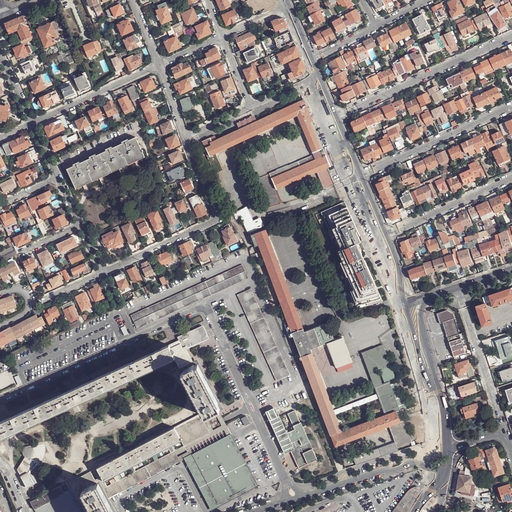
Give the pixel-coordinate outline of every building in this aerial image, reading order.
[(87,0),(91,7),(94,5),(98,16),(104,13),(102,9),(99,3),(98,0),(87,0)] [(216,0),(221,10),(231,6),(228,0),(216,0)] [(353,5),(350,0),(339,0),(337,1),(342,10),(353,5)] [(371,0),(372,0),(377,9),(381,6),(384,5),(381,0),(371,0)] [(465,11),(459,0),(452,0),(448,2),(452,10),(450,11),(452,16),(453,17),(453,16),(465,11)] [(492,0),(487,0),(483,2),(484,5),(487,8),(494,5),(494,4),(492,0)] [(124,13),(119,1),(110,5),(111,8),(106,10),(109,16),(113,13),(115,17),(124,13)] [(317,1),(310,5),(308,6),(307,6),(309,10),(310,10),(312,13),(312,14),(319,10),(321,10),(319,5),(317,1)] [(173,20),(167,6),(168,6),(166,2),(159,5),(160,9),(156,10),(158,14),(158,15),(157,15),(159,20),(160,19),(161,20),(162,24),(173,20)] [(511,13),(511,10),(508,3),(505,4),(501,5),(499,7),(504,18),(511,13)] [(439,21),(448,17),(443,8),(443,7),(440,9),(437,4),(432,7),(439,21)] [(485,9),(489,14),(497,9),(495,7),(494,5),(487,8),(485,9)] [(193,8),(182,13),(187,25),(198,20),(193,8)] [(222,15),(227,25),(239,19),(235,9),(222,15)] [(499,29),(507,24),(497,9),(489,14),(499,29)] [(324,20),(323,17),(319,10),(312,14),(311,15),(314,21),(316,24),(324,20)] [(355,10),(345,15),(348,20),(350,24),(356,21),(360,19),(355,10)] [(486,12),(474,18),(476,22),(479,28),(481,27),(486,24),(491,22),(486,12)] [(414,19),(423,14),(422,13),(412,18),(416,26),(417,25),(414,19)] [(18,30),(28,26),(25,19),(28,18),(26,14),(12,20),(0,25),(2,28),(6,26),(9,33),(18,30)] [(101,26),(96,14),(92,16),(92,17),(96,28),(101,26)] [(430,29),(423,14),(414,19),(417,25),(416,26),(421,34),(430,29)] [(332,22),(337,32),(342,29),(346,27),(345,26),(343,22),(341,18),(338,19),(332,22)] [(134,30),(129,19),(118,24),(123,35),(134,30)] [(463,34),(475,29),(470,19),(465,21),(458,24),(463,34)] [(56,42),(55,38),(59,37),(58,35),(61,33),(56,21),(46,25),(46,24),(45,22),(45,23),(42,24),(43,25),(43,26),(38,28),(46,47),(56,42)] [(199,38),(212,33),(209,26),(210,25),(208,21),(193,28),(196,34),(197,33),(199,38)] [(173,26),(176,33),(183,30),(180,22),(173,26)] [(398,27),(403,37),(411,33),(406,23),(398,27)] [(32,36),(28,26),(18,30),(22,40),(32,36)] [(398,27),(390,31),(394,40),(395,41),(403,37),(398,27)] [(335,37),(330,28),(323,32),(322,32),(326,41),(335,37)] [(253,31),(236,39),(241,51),(242,50),(248,47),(255,44),(253,41),(257,39),(255,35),(253,31)] [(451,31),(440,36),(444,45),(449,43),(452,51),(458,48),(451,31)] [(318,46),(326,41),(322,32),(318,34),(313,36),(318,46)] [(438,32),(433,34),(434,35),(435,38),(436,38),(440,47),(441,46),(442,48),(445,46),(444,45),(440,36),(438,32)] [(392,42),(387,33),(383,35),(382,35),(381,34),(380,34),(377,35),(377,37),(382,46),(389,43),(392,42)] [(124,40),(129,49),(132,47),(133,48),(138,46),(137,43),(140,41),(138,37),(137,37),(136,36),(135,34),(124,40)] [(181,47),(176,36),(165,41),(170,52),(181,47)] [(371,38),(363,42),(364,45),(366,49),(375,45),(371,38)] [(428,42),(424,43),(427,49),(429,52),(435,49),(440,47),(436,38),(435,38),(428,42)] [(88,57),(99,53),(98,51),(102,50),(98,40),(95,42),(94,41),(84,45),(84,46),(81,47),(84,56),(88,55),(88,57)] [(14,48),(18,57),(22,55),(22,57),(29,54),(28,53),(25,47),(24,44),(14,48)] [(368,55),(369,54),(366,49),(364,45),(360,46),(358,47),(354,49),(357,55),(355,55),(359,63),(362,62),(360,58),(368,55)] [(221,57),(217,47),(206,52),(206,53),(207,56),(206,57),(195,61),(197,64),(198,68),(221,57)] [(259,57),(255,48),(249,50),(248,47),(242,50),(248,62),(259,57)] [(417,65),(425,62),(421,54),(419,49),(410,54),(412,58),(413,58),(417,65)] [(510,50),(501,54),(506,65),(511,62),(511,51),(511,49),(510,50)] [(356,60),(352,51),(345,54),(344,54),(344,55),(348,64),(349,63),(351,62),(354,61),(355,62),(357,62),(356,60)] [(65,52),(62,54),(66,65),(74,61),(71,55),(67,57),(65,52)] [(62,66),(66,65),(62,54),(58,55),(59,58),(58,58),(62,66)] [(130,70),(139,66),(139,65),(142,63),(142,62),(143,62),(141,58),(140,59),(138,54),(134,56),(133,55),(125,59),(130,70)] [(501,54),(489,59),(494,69),(499,67),(499,68),(506,65),(501,54)] [(117,72),(125,66),(122,57),(121,55),(111,58),(117,72)] [(340,56),(331,61),(333,67),(337,74),(341,72),(340,69),(344,67),(346,70),(348,69),(347,66),(346,67),(340,56)] [(402,63),(406,72),(414,68),(410,59),(407,60),(405,56),(399,58),(401,61),(402,63)] [(489,59),(481,63),(474,66),(477,73),(478,73),(479,74),(480,74),(485,72),(486,74),(486,75),(490,73),(495,71),(494,69),(489,59)] [(27,74),(35,70),(32,66),(30,61),(22,65),(27,74)] [(397,76),(406,72),(402,63),(401,61),(397,62),(393,64),(394,68),(393,68),(397,76)] [(192,71),(188,62),(183,64),(182,63),(177,65),(178,67),(173,69),(177,78),(192,71)] [(213,79),(226,73),(223,67),(224,67),(222,62),(208,69),(213,79)] [(244,70),(249,81),(260,76),(255,65),(254,63),(251,64),(252,67),(244,70)] [(268,63),(259,67),(263,77),(263,76),(265,81),(269,80),(269,81),(275,79),(268,63)] [(381,73),(385,82),(395,77),(391,68),(381,73)] [(471,68),(460,73),(464,82),(476,77),(471,68)] [(346,81),(348,80),(346,77),(347,77),(346,75),(345,72),(344,71),(341,72),(337,74),(334,76),(336,80),(338,85),(339,85),(344,82),(346,81)] [(46,88),(41,77),(42,73),(30,78),(32,82),(30,82),(35,93),(46,88)] [(464,82),(460,73),(459,73),(452,76),(446,79),(449,85),(447,86),(449,89),(453,88),(460,85),(464,82)] [(230,74),(220,78),(226,92),(231,90),(232,93),(236,92),(234,89),(235,88),(230,74)] [(288,74),(281,77),(283,80),(282,81),(283,83),(288,80),(289,82),(292,81),(291,79),(288,74)] [(381,83),(377,74),(371,77),(367,79),(369,82),(371,88),(381,83)] [(81,92),(91,87),(87,78),(86,78),(84,75),(77,78),(75,75),(74,75),(81,92)] [(192,76),(176,84),(179,89),(181,94),(193,88),(192,87),(190,83),(195,81),(192,76)] [(141,82),(145,92),(156,87),(152,77),(141,82)] [(351,86),(355,95),(365,91),(366,90),(363,85),(361,81),(357,83),(351,86)] [(76,94),(72,84),(66,87),(63,88),(62,89),(66,98),(76,94)] [(127,88),(133,100),(139,98),(140,97),(134,85),(127,88)] [(351,86),(350,85),(348,86),(347,87),(341,89),(343,94),(345,93),(347,99),(355,95),(351,86)] [(444,99),(441,90),(439,91),(438,87),(437,86),(435,87),(428,90),(431,95),(432,95),(435,102),(444,99)] [(485,92),(490,102),(495,99),(500,97),(501,96),(497,87),(485,92)] [(61,100),(56,90),(40,97),(41,99),(39,100),(39,102),(39,104),(40,106),(42,106),(44,106),(45,107),(61,100)] [(216,109),(225,105),(225,103),(226,102),(224,98),(223,98),(221,94),(219,95),(218,92),(211,94),(212,98),(216,109)] [(473,98),(478,108),(484,105),(490,103),(490,102),(485,92),(484,93),(473,98)] [(417,97),(421,105),(431,101),(427,93),(417,97)] [(118,99),(124,111),(133,107),(127,95),(126,96),(125,94),(121,96),(122,97),(118,99)] [(462,99),(467,108),(471,106),(474,104),(471,97),(470,95),(462,99)] [(145,112),(155,107),(153,102),(151,103),(148,97),(140,101),(139,98),(133,100),(135,105),(141,102),(145,112)] [(180,100),(184,112),(186,111),(189,110),(194,108),(190,97),(180,100)] [(207,156),(218,151),(297,115),(313,154),(269,173),(276,190),(317,173),(323,189),(334,184),(327,167),(324,159),(327,158),(326,155),(324,155),(322,156),(320,150),(322,149),(312,126),(310,121),(312,120),(303,98),(299,100),(256,120),(239,128),(211,141),(204,144),(209,155),(207,156)] [(406,103),(410,113),(420,109),(415,99),(406,103)] [(467,108),(462,99),(456,101),(455,102),(460,111),(464,109),(467,108)] [(109,104),(104,106),(109,116),(113,114),(115,119),(119,116),(117,112),(118,112),(112,100),(108,102),(109,104)] [(401,100),(392,103),(396,112),(399,110),(400,113),(406,111),(405,108),(401,100)] [(453,112),(458,110),(453,101),(444,105),(448,114),(453,112)] [(388,119),(397,115),(396,112),(392,103),(388,105),(383,107),(388,119)] [(0,104),(0,118),(6,120),(8,116),(10,115),(10,113),(10,111),(8,111),(9,108),(10,106),(9,105),(7,104),(6,104),(5,106),(0,104)] [(433,113),(430,114),(433,119),(440,116),(443,123),(446,122),(448,121),(443,111),(444,111),(442,106),(436,109),(435,106),(434,106),(430,108),(433,113)] [(89,111),(93,121),(99,118),(103,117),(103,116),(98,107),(89,111)] [(150,124),(158,120),(155,114),(158,113),(155,107),(145,112),(150,124)] [(371,113),(376,122),(384,118),(382,114),(381,115),(379,109),(371,113)] [(422,115),(425,122),(428,121),(433,119),(430,114),(429,111),(422,115)] [(371,113),(362,117),(367,126),(368,125),(376,122),(371,113)] [(253,114),(236,122),(237,124),(254,117),(253,114)] [(92,130),(86,116),(82,118),(80,119),(80,121),(76,123),(75,121),(74,122),(76,127),(78,130),(82,138),(83,141),(85,140),(83,135),(84,135),(81,129),(84,128),(86,132),(92,130)] [(256,120),(254,117),(237,124),(239,128),(256,120)] [(361,117),(351,122),(355,131),(365,126),(361,117)] [(511,118),(499,124),(504,134),(509,132),(510,133),(511,131),(511,118)] [(164,133),(164,134),(174,130),(170,120),(161,125),(162,128),(164,133)] [(49,136),(65,129),(61,121),(55,124),(54,123),(48,126),(46,129),(49,136)] [(407,131),(411,139),(416,137),(420,134),(417,126),(407,131)] [(396,127),(388,131),(389,135),(390,136),(392,140),(395,138),(400,136),(397,129),(396,127)] [(389,150),(393,148),(388,137),(388,136),(389,135),(388,131),(386,128),(383,130),(385,135),(386,137),(379,141),(380,142),(384,152),(389,150)] [(496,143),(492,134),(489,136),(488,131),(485,132),(480,134),(485,145),(486,148),(496,143)] [(496,143),(504,140),(502,134),(500,135),(499,131),(496,133),(492,134),(496,143)] [(56,151),(71,144),(66,134),(66,135),(65,133),(61,135),(61,137),(51,141),(56,151)] [(474,137),(471,139),(475,148),(476,151),(477,152),(481,150),(479,147),(485,145),(480,134),(477,136),(474,137)] [(170,148),(180,144),(177,138),(176,139),(175,135),(166,139),(170,148)] [(15,151),(16,153),(31,146),(31,145),(29,141),(28,140),(26,141),(24,136),(1,147),(5,156),(15,151)] [(67,169),(76,189),(77,188),(144,156),(144,157),(145,156),(143,151),(144,151),(143,149),(142,149),(136,137),(129,140),(129,138),(122,141),(123,143),(113,147),(112,146),(106,149),(107,150),(97,155),(96,153),(90,156),(90,158),(80,163),(80,161),(73,164),(74,166),(67,169)] [(465,153),(475,148),(471,139),(466,141),(461,143),(465,153)] [(386,157),(384,152),(380,142),(376,143),(371,146),(375,156),(381,153),(383,158),(385,158),(386,157)] [(454,147),(449,150),(453,159),(459,156),(463,154),(458,145),(454,147)] [(371,146),(361,150),(365,160),(375,156),(371,146)] [(492,151),(498,163),(499,162),(502,161),(509,158),(504,146),(503,146),(498,148),(492,151)] [(23,168),(33,163),(33,162),(35,162),(31,154),(32,153),(33,154),(36,153),(34,147),(27,150),(28,153),(18,158),(23,168)] [(183,159),(178,148),(168,152),(169,154),(169,155),(173,164),(183,159)] [(436,154),(440,163),(448,159),(449,159),(445,150),(442,151),(436,154)] [(438,164),(433,155),(432,155),(428,157),(424,159),(428,169),(438,164)] [(502,161),(499,162),(501,166),(503,165),(511,161),(509,158),(502,161)] [(413,164),(417,171),(425,167),(426,167),(426,166),(423,159),(420,161),(413,164)] [(477,161),(469,165),(471,169),(474,175),(479,173),(480,175),(484,173),(481,165),(479,166),(477,161)] [(186,174),(182,165),(167,172),(168,175),(171,174),(173,180),(186,174)] [(33,168),(16,177),(20,187),(23,186),(23,187),(38,179),(33,168)] [(471,181),(475,179),(475,178),(474,175),(471,169),(459,174),(464,184),(466,183),(471,181)] [(414,181),(415,180),(414,179),(416,178),(413,171),(409,172),(407,173),(406,174),(406,173),(405,173),(402,174),(402,175),(401,175),(401,176),(403,180),(404,182),(406,181),(408,180),(408,181),(409,183),(414,181)] [(4,193),(13,189),(13,187),(17,185),(14,178),(16,177),(14,174),(12,175),(13,178),(4,182),(5,184),(0,186),(0,189),(1,191),(3,190),(4,193)] [(194,188),(190,179),(192,178),(191,175),(171,184),(173,187),(181,183),(182,187),(176,190),(179,197),(185,195),(192,192),(190,189),(194,188)] [(457,175),(448,180),(453,192),(457,190),(456,189),(462,186),(457,175)] [(388,186),(389,185),(388,182),(385,176),(384,177),(384,176),(383,176),(382,177),(381,177),(381,178),(380,179),(381,182),(376,184),(379,190),(388,186)] [(443,178),(436,181),(437,183),(440,191),(444,190),(443,189),(447,187),(444,180),(443,178)] [(422,187),(426,197),(431,195),(432,197),(434,197),(437,195),(431,183),(425,186),(422,187)] [(379,190),(383,200),(393,196),(388,186),(379,190)] [(412,192),(417,204),(421,202),(423,201),(424,203),(428,201),(426,197),(422,187),(412,192)] [(45,192),(27,200),(32,211),(37,209),(38,208),(39,208),(38,206),(48,201),(46,197),(49,196),(52,194),(50,190),(47,191),(45,192)] [(414,203),(410,193),(409,191),(408,192),(408,193),(406,194),(406,193),(403,194),(403,195),(400,197),(405,207),(414,203)] [(500,196),(504,203),(511,199),(511,196),(509,191),(500,196)] [(175,207),(177,213),(180,211),(186,209),(187,208),(183,199),(184,198),(189,207),(190,207),(185,195),(179,197),(172,201),(173,203),(173,204),(175,202),(177,206),(175,207)] [(198,217),(207,213),(205,207),(203,203),(201,204),(197,195),(189,198),(198,217)] [(383,200),(386,209),(396,204),(393,198),(393,196),(383,200)] [(505,209),(500,198),(494,201),(494,198),(490,200),(495,209),(496,212),(497,212),(505,209)] [(345,205),(344,201),(341,202),(320,211),(328,229),(334,227),(335,230),(334,231),(337,238),(338,237),(343,247),(339,249),(344,259),(340,261),(343,268),(345,267),(348,274),(349,273),(355,287),(350,289),(357,304),(379,297),(372,280),(359,249),(356,242),(357,241),(354,235),(356,234),(350,221),(352,220),(345,205)] [(488,201),(477,206),(483,220),(489,217),(494,215),(492,211),(488,201)] [(17,210),(21,218),(25,217),(31,214),(26,204),(22,206),(23,207),(17,210)] [(39,210),(41,214),(39,215),(36,216),(39,223),(42,222),(43,222),(44,221),(43,219),(54,214),(50,205),(49,206),(48,206),(39,210)] [(248,233),(253,220),(247,206),(233,213),(236,220),(241,218),(248,233)] [(470,209),(469,210),(474,222),(475,221),(476,223),(483,220),(477,206),(472,208),(472,207),(469,208),(470,209)] [(398,210),(397,207),(388,211),(387,211),(391,219),(393,220),(401,216),(398,210)] [(403,220),(410,217),(405,207),(398,210),(401,216),(403,220)] [(156,229),(163,226),(160,219),(161,219),(157,210),(156,210),(156,209),(149,212),(149,213),(148,214),(156,229)] [(165,215),(171,227),(171,226),(171,227),(172,227),(174,226),(175,225),(174,225),(179,222),(174,210),(165,215)] [(467,227),(473,224),(467,211),(459,214),(460,217),(464,226),(466,225),(467,227)] [(1,216),(0,216),(0,217),(3,223),(3,225),(4,226),(17,220),(12,212),(7,214),(6,213),(1,215),(1,216)] [(59,227),(63,225),(64,226),(67,225),(66,224),(67,223),(68,222),(64,214),(54,219),(55,222),(58,227),(59,227)] [(144,216),(135,220),(142,235),(151,231),(144,216)] [(253,220),(248,233),(264,225),(260,217),(253,220)] [(464,226),(460,217),(457,219),(456,218),(455,217),(452,218),(451,220),(452,221),(454,225),(452,226),(454,230),(456,229),(456,230),(460,231),(465,229),(464,226)] [(490,235),(496,232),(495,230),(494,227),(491,220),(489,217),(483,220),(487,229),(488,231),(490,235)] [(114,226),(121,223),(119,218),(112,222),(114,226)] [(44,234),(47,233),(42,222),(39,223),(39,224),(39,225),(40,227),(44,234)] [(134,240),(135,242),(139,240),(131,222),(123,226),(130,242),(134,240)] [(118,230),(104,238),(107,246),(114,243),(114,244),(123,240),(120,234),(123,233),(119,225),(115,226),(117,230),(118,230)] [(500,233),(501,238),(510,235),(510,236),(511,241),(511,226),(511,227),(500,233)] [(234,235),(230,227),(222,231),(225,236),(223,236),(228,245),(240,239),(242,243),(244,242),(243,239),(241,237),(238,233),(234,235)] [(334,227),(328,229),(327,230),(340,261),(344,259),(339,249),(343,247),(338,237),(337,238),(334,231),(335,230),(334,227)] [(331,341),(325,323),(304,331),(266,230),(266,229),(251,235),(255,246),(258,244),(299,353),(300,356),(312,352),(311,349),(327,343),(331,341)] [(478,232),(479,234),(480,238),(489,235),(490,235),(488,231),(487,229),(478,232)] [(18,246),(31,240),(27,232),(14,238),(18,246)] [(441,235),(437,236),(439,241),(440,243),(441,246),(443,250),(447,248),(445,245),(450,243),(452,246),(456,245),(453,238),(449,240),(447,233),(441,232),(441,235)] [(480,238),(479,234),(478,232),(468,235),(469,237),(470,241),(471,242),(478,240),(481,239),(480,238)] [(501,238),(505,249),(507,248),(511,246),(511,241),(510,236),(510,235),(501,238)] [(74,236),(57,244),(61,253),(78,245),(74,236)] [(413,237),(409,239),(414,249),(414,250),(423,246),(423,248),(427,246),(425,242),(423,238),(420,239),(419,236),(414,238),(413,237)] [(195,250),(198,248),(194,238),(190,240),(195,249),(195,250)] [(441,246),(440,246),(438,242),(436,238),(431,241),(431,239),(428,241),(427,241),(433,255),(443,250),(441,246)] [(492,241),(491,241),(491,243),(494,252),(498,251),(500,250),(505,249),(501,238),(498,239),(492,241)] [(405,241),(404,240),(402,241),(402,242),(401,242),(403,246),(401,247),(404,254),(406,253),(408,258),(412,256),(410,251),(414,249),(409,239),(405,241)] [(184,254),(195,249),(190,240),(179,245),(184,254)] [(475,259),(483,256),(480,246),(476,248),(475,244),(479,242),(478,240),(471,242),(470,242),(470,243),(471,246),(472,249),(475,259)] [(225,246),(219,249),(214,241),(208,243),(209,245),(213,254),(214,256),(216,260),(229,254),(225,246)] [(480,246),(483,256),(494,253),(494,252),(491,243),(480,246)] [(0,256),(15,249),(14,245),(0,252),(0,256)] [(210,260),(208,256),(213,254),(209,245),(206,246),(206,245),(198,248),(195,250),(200,260),(202,259),(204,263),(210,260)] [(469,248),(458,252),(462,265),(465,265),(473,262),(469,248)] [(38,254),(43,264),(53,259),(48,249),(38,254)] [(69,255),(72,263),(84,258),(80,249),(69,255)] [(18,254),(16,251),(0,258),(0,259),(1,262),(18,254)] [(169,266),(174,264),(168,251),(162,254),(161,254),(157,255),(162,265),(168,263),(169,266)] [(457,264),(454,254),(448,256),(445,257),(448,267),(457,264)] [(24,261),(28,270),(33,268),(37,266),(34,259),(33,257),(24,261)] [(433,261),(436,270),(448,267),(445,257),(433,261)] [(145,274),(149,272),(150,274),(154,272),(153,269),(155,268),(152,263),(150,264),(148,260),(141,263),(143,266),(141,266),(145,274)] [(15,261),(0,268),(0,273),(2,277),(4,281),(9,278),(7,274),(13,271),(15,275),(20,272),(15,261)] [(343,268),(340,261),(336,262),(348,290),(350,289),(355,287),(349,273),(348,274),(345,267),(343,268)] [(425,265),(427,274),(436,270),(433,261),(424,263),(425,265)] [(90,271),(86,262),(71,269),(75,277),(79,275),(78,273),(84,270),(85,273),(90,271)] [(131,315),(137,328),(248,277),(242,264),(131,315)] [(427,274),(425,265),(419,267),(415,268),(414,265),(408,268),(409,270),(412,279),(427,274)] [(136,266),(128,270),(133,281),(141,277),(136,266)] [(45,275),(46,278),(47,278),(61,271),(60,269),(45,275)] [(70,278),(67,273),(65,273),(63,270),(61,271),(63,274),(64,274),(66,280),(70,278)] [(54,287),(63,283),(61,276),(63,275),(63,274),(61,271),(47,278),(48,280),(50,279),(52,283),(48,284),(50,288),(53,286),(54,287)] [(121,289),(129,285),(123,272),(122,271),(118,273),(118,275),(115,276),(121,289)] [(93,302),(105,297),(98,284),(97,283),(94,285),(95,287),(88,291),(93,302)] [(511,299),(511,287),(483,297),(485,303),(476,306),(478,314),(482,326),(492,323),(485,303),(491,301),(492,306),(498,304),(500,303),(500,304),(506,302),(505,302),(507,301),(511,299)] [(251,288),(238,295),(277,380),(290,374),(251,288)] [(350,289),(348,290),(344,292),(351,308),(353,307),(380,299),(379,297),(357,304),(350,289)] [(82,310),(87,308),(86,306),(88,305),(89,306),(91,305),(91,304),(86,294),(83,295),(81,296),(80,294),(75,296),(82,310)] [(0,313),(17,307),(13,295),(0,299),(0,313)] [(72,301),(62,305),(66,314),(64,315),(69,328),(84,321),(81,315),(79,316),(72,301)] [(56,306),(48,309),(49,312),(45,314),(49,323),(53,320),(52,318),(56,316),(59,322),(63,320),(56,306)] [(460,334),(453,313),(448,310),(437,313),(437,314),(438,318),(440,323),(440,324),(442,323),(447,338),(460,334)] [(11,327),(0,332),(0,347),(17,338),(17,339),(43,326),(36,314),(12,328),(11,327)] [(331,341),(334,340),(328,322),(325,323),(331,341)] [(196,366),(200,364),(197,358),(193,360),(187,349),(210,337),(203,324),(202,325),(208,336),(191,345),(190,344),(183,347),(179,339),(168,345),(175,357),(178,364),(175,366),(200,413),(201,416),(203,420),(207,418),(204,412),(203,413),(182,373),(186,371),(185,370),(195,365),(196,366)] [(202,325),(177,336),(179,339),(183,347),(190,344),(191,345),(208,336),(202,325)] [(460,334),(447,338),(448,340),(451,348),(454,357),(466,353),(460,334)] [(511,346),(509,336),(497,340),(501,353),(499,354),(501,359),(503,359),(511,355),(511,346)] [(336,367),(351,361),(349,357),(342,337),(334,340),(331,341),(327,343),(336,367)] [(0,437),(7,434),(13,431),(17,429),(70,405),(75,403),(141,372),(150,368),(175,357),(168,345),(159,349),(152,352),(145,355),(139,358),(135,359),(132,361),(115,369),(108,372),(92,380),(85,383),(78,386),(72,389),(65,392),(61,393),(55,396),(38,404),(31,407),(15,415),(11,416),(7,418),(2,421),(0,421),(0,437)] [(369,373),(379,369),(390,365),(382,345),(361,353),(369,373)] [(330,435),(341,430),(312,352),(300,356),(299,357),(300,359),(301,358),(330,435)] [(468,360),(455,364),(456,366),(456,369),(458,372),(459,378),(469,375),(469,376),(474,374),(471,365),(470,365),(468,360)] [(204,412),(207,418),(216,414),(220,412),(224,409),(218,399),(216,395),(205,373),(200,364),(196,366),(195,365),(185,370),(186,371),(182,373),(203,413),(204,412)] [(379,369),(385,383),(389,382),(395,379),(390,365),(379,369)] [(511,367),(501,371),(502,376),(501,376),(502,380),(511,377),(511,367)] [(369,373),(384,414),(392,411),(390,408),(385,394),(392,391),(389,383),(389,382),(385,383),(379,369),(369,373)] [(0,390),(16,384),(10,370),(0,373),(0,390)] [(400,412),(406,409),(405,405),(397,384),(396,380),(389,383),(392,391),(400,412)] [(462,396),(477,392),(475,386),(478,385),(476,381),(474,382),(458,387),(462,396)] [(396,413),(400,412),(392,391),(385,394),(390,408),(392,411),(395,410),(396,413)] [(477,403),(462,408),(463,408),(465,416),(474,414),(478,412),(480,412),(480,411),(477,403)] [(266,411),(285,454),(287,453),(291,451),(299,469),(308,464),(303,454),(300,445),(296,447),(294,441),(299,438),(302,445),(309,441),(310,441),(301,422),(294,425),(293,425),(295,429),(288,432),(287,430),(286,430),(276,407),(266,411)] [(399,422),(396,413),(395,410),(392,411),(384,414),(341,430),(330,435),(335,446),(389,426),(399,422)] [(294,425),(301,422),(296,411),(289,414),(294,425)] [(114,476),(116,481),(106,486),(104,481),(100,483),(108,498),(184,459),(193,455),(189,449),(224,430),(228,436),(229,435),(232,434),(228,427),(220,412),(216,414),(222,426),(214,431),(207,418),(203,420),(210,433),(184,446),(174,451),(171,446),(168,447),(171,452),(158,459),(155,454),(152,455),(155,461),(135,471),(133,466),(130,467),(132,473),(119,479),(117,474),(114,476)] [(201,416),(200,413),(174,427),(175,429),(201,416)] [(175,429),(181,440),(184,446),(210,433),(203,420),(201,416),(175,429)] [(246,416),(241,418),(245,426),(250,423),(246,416)] [(399,422),(389,426),(397,447),(411,441),(411,440),(408,433),(403,420),(399,422)] [(181,440),(175,429),(174,427),(97,468),(104,481),(114,476),(117,474),(130,467),(133,466),(152,455),(155,454),(168,447),(171,446),(181,440)] [(193,455),(184,459),(211,510),(258,485),(232,434),(229,435),(253,484),(217,502),(193,455)] [(193,455),(217,502),(253,484),(229,435),(228,436),(193,455)] [(396,448),(393,439),(373,446),(376,455),(396,448)] [(300,445),(303,454),(313,449),(309,441),(302,445),(300,445)] [(31,445),(26,446),(25,446),(24,448),(23,450),(23,452),(24,455),(25,456),(28,458),(30,454),(31,449),(31,445)] [(486,450),(491,463),(493,463),(500,460),(496,449),(494,448),(486,450)] [(303,454),(308,464),(318,460),(313,449),(303,454)] [(472,469),(483,465),(482,461),(481,460),(479,453),(478,453),(475,454),(476,457),(469,459),(472,469)] [(21,476),(28,473),(35,462),(28,458),(25,456),(17,469),(21,476)] [(491,465),(492,468),(494,475),(500,473),(500,472),(503,471),(501,465),(502,463),(501,461),(500,460),(493,463),(493,464),(491,465)] [(98,484),(112,511),(115,511),(108,498),(100,483),(104,481),(97,468),(73,480),(90,511),(93,511),(83,492),(86,490),(85,489),(93,484),(94,486),(98,484)] [(29,474),(28,473),(21,476),(26,487),(33,483),(29,474)] [(459,474),(456,490),(456,492),(473,495),(475,485),(471,484),(473,476),(465,475),(459,474)] [(30,501),(35,511),(82,511),(66,482),(60,485),(56,487),(59,495),(45,502),(42,495),(30,501)] [(83,492),(93,511),(112,511),(98,484),(94,486),(93,484),(85,489),(86,490),(83,492)] [(498,488),(499,492),(501,491),(502,496),(501,496),(502,502),(506,500),(511,498),(511,492),(511,493),(511,489),(510,484),(498,488)] [(408,511),(413,502),(417,494),(418,490),(418,489),(418,487),(416,486),(414,485),(412,485),(409,488),(404,495),(405,496),(410,500),(404,511),(408,511)] [(45,502),(59,495),(56,487),(42,494),(42,495),(45,502)] [(405,496),(393,511),(404,511),(410,500),(405,496)]
